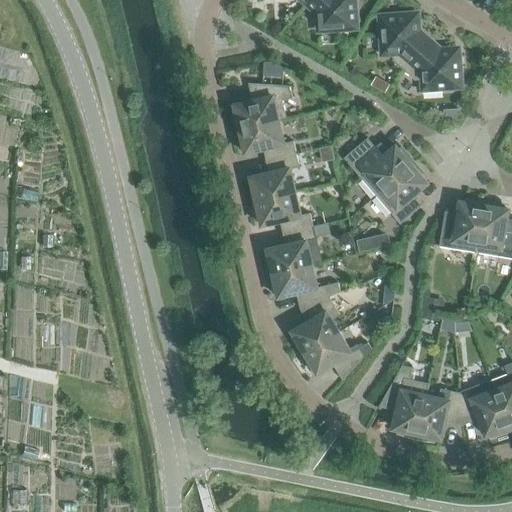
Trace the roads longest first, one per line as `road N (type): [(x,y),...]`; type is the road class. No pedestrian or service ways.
road 1 (unclassified): [(167,453),(92,117),(45,0)]
road 2 (residential): [(339,426),(282,370),(263,336),(200,51),(215,0)]
road 3 (residential): [(339,426),(408,328),(415,245),(511,82)]
road 4 (unclassified): [(511,505),(448,508),(299,479)]
road 5 (residential): [(511,449),(431,459),(339,426)]
road 6 (unclassified): [(299,479),(167,453)]
